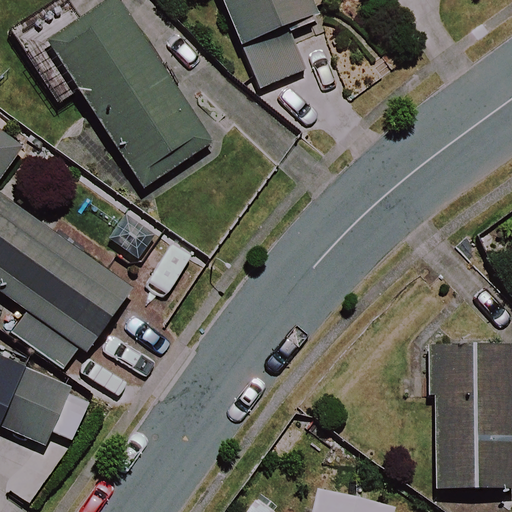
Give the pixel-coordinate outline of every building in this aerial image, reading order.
[(314,21),(306,0),(210,0),(247,94),(300,74),(285,32),(314,21)] [(203,149),(108,7),(44,49),(138,192),(203,149)] [(0,301),(27,320),(15,337),(70,375),(126,293),(0,206),(0,179),(17,155),(0,142),(0,301)] [(506,492),(504,353),(429,354),(431,493),(506,492)] [(16,369),(0,361),(0,435),(42,455),(67,401),(13,375),(16,369)] [(391,511),(304,493),(300,511),(391,511)]
